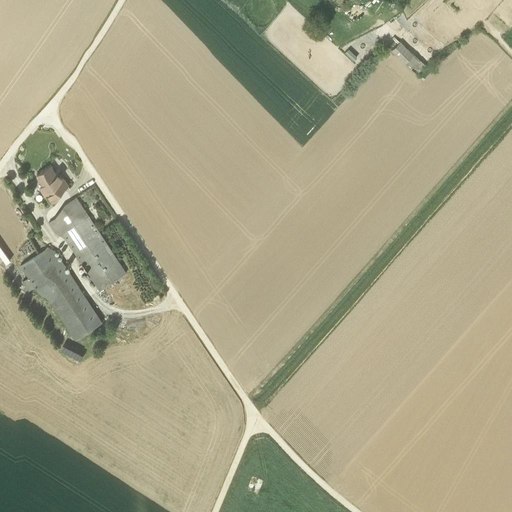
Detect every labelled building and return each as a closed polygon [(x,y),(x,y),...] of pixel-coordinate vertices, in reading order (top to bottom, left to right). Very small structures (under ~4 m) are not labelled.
[(392,50),(400,42),(394,36),(387,45),(392,50)] [(391,51),(405,64),(414,56),(400,42),(392,50),(391,51)] [(425,66),(414,56),(405,64),(416,75),(425,66)] [(51,159),(38,167),(43,176),(40,179),(45,186),(48,185),(54,194),(68,184),(51,159)] [(49,214),(99,290),(126,272),(76,196),(49,214)] [(102,321),(48,239),(21,257),(29,269),(22,273),(29,283),(35,279),(75,339),(102,321)]
